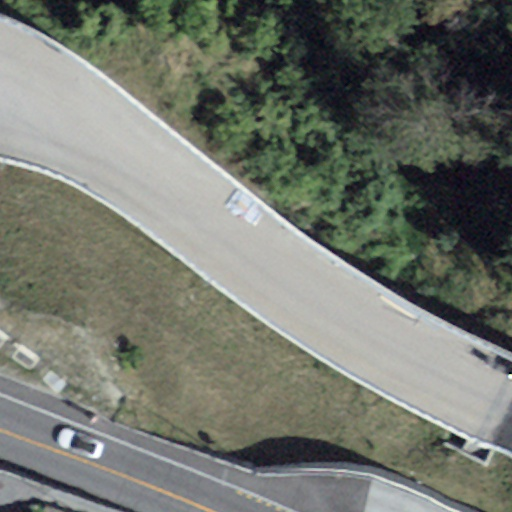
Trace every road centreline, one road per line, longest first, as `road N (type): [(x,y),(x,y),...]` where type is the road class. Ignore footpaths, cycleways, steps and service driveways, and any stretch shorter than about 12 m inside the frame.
road 1 (secondary): [(511,403),(338,315),(92,131),(1,84)]
road 2 (secondary): [(0,428),(211,511)]
